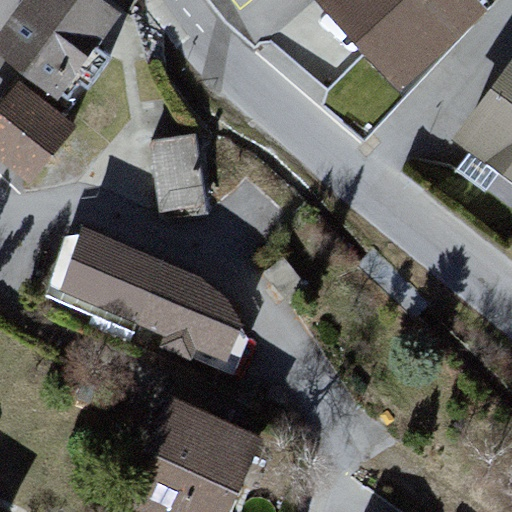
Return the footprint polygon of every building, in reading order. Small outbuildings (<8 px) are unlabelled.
[(115,15),(94,0),(27,0),(0,36),(0,52),(56,94),(115,15)] [(480,0),(479,0),(311,0),(398,84),(480,0)] [(511,52),(454,129),(511,173),(511,52)] [(73,124),(12,79),(0,95),(0,150),(34,176),(73,124)] [(201,140),(156,145),(163,212),(208,207),(201,140)] [(253,286),(89,225),(64,292),(228,353),(253,286)] [(216,511),(258,433),(164,385),(110,489),(153,511),(216,511)]
